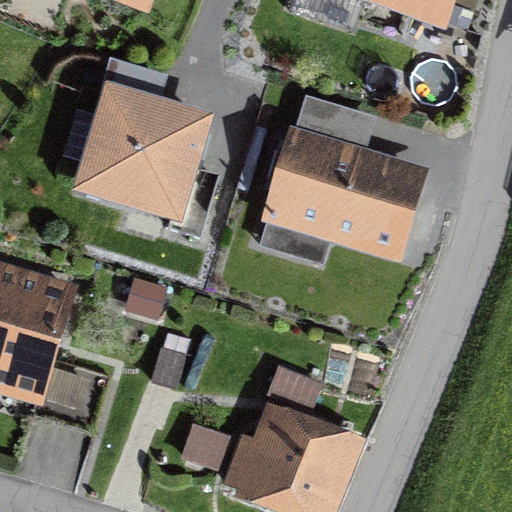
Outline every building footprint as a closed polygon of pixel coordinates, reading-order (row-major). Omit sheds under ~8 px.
[(125,0),(149,9),(152,0),(125,0)] [(356,0),(448,30),(457,0),(356,0)] [(105,92),(74,199),(178,229),(209,123),(105,92)] [(285,128),(258,217),(396,259),(424,171),(285,128)] [(0,348),(24,272),(0,264),(0,348)] [(24,272),(0,348),(0,386),(47,401),(82,290),(24,272)] [(264,407),(230,500),(264,511),(323,511),(350,437),(264,407)] [(197,436),(187,469),(216,478),(226,445),(197,436)]
